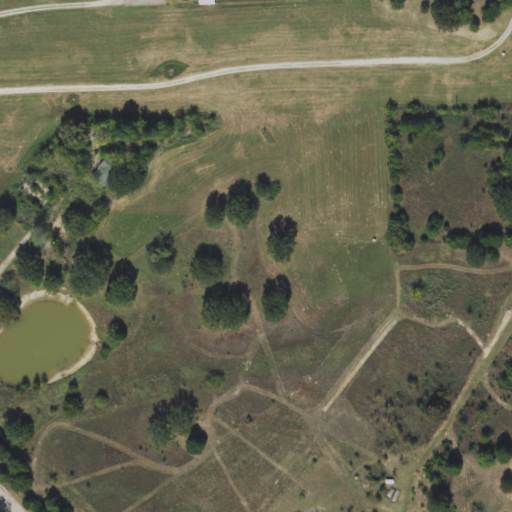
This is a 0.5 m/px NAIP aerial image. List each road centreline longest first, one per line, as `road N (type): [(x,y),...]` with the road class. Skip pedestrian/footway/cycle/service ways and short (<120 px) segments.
road 1 (residential): [(511,61),(256,66),(160,85),(0,92)]
road 2 (residential): [(0,275),(89,173)]
